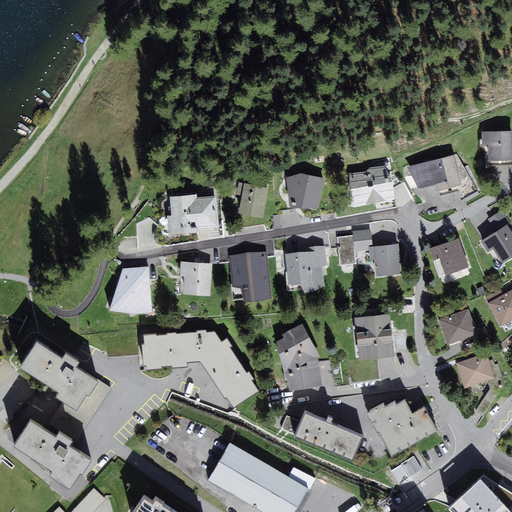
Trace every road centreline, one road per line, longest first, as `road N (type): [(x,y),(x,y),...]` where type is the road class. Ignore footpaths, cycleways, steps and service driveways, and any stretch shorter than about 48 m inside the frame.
road 1 (residential): [(414,238),(404,217),(389,213),(125,258)]
road 2 (residential): [(473,448),(424,362),(414,238)]
road 3 (unknown): [(247,511),(193,474),(182,445),(164,429)]
